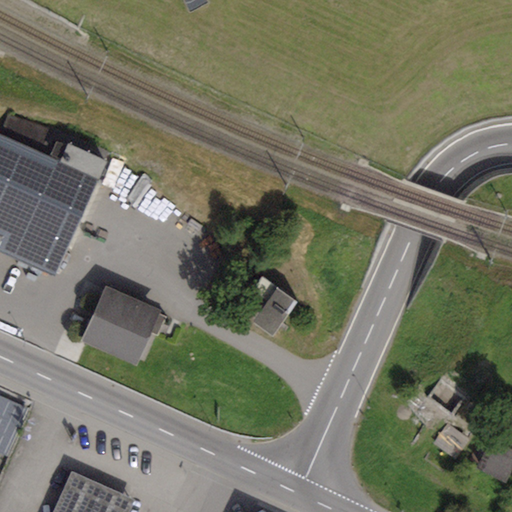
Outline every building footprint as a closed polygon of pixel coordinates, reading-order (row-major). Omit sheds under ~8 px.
[(65,154),(0,124),(0,250),(54,275),(107,158),(70,141),(65,154)] [(175,243),(129,224),(112,264),(158,284),(175,243)] [(297,293),(263,268),(251,284),(266,294),(254,311),(273,325),(297,293)] [(164,306),(108,281),(82,338),(138,363),(164,306)] [(443,380),(429,396),(450,414),(464,397),(443,380)] [(0,446),(8,449),(26,399),(0,389),(0,446)] [(495,427),(511,434),(511,415),(501,411),(495,427)] [(447,424),(434,442),(456,458),(470,440),(447,424)] [(511,459),(511,443),(491,434),(478,460),(506,473),(511,459)] [(128,511),(136,495),(73,467),(52,511),(128,511)]
